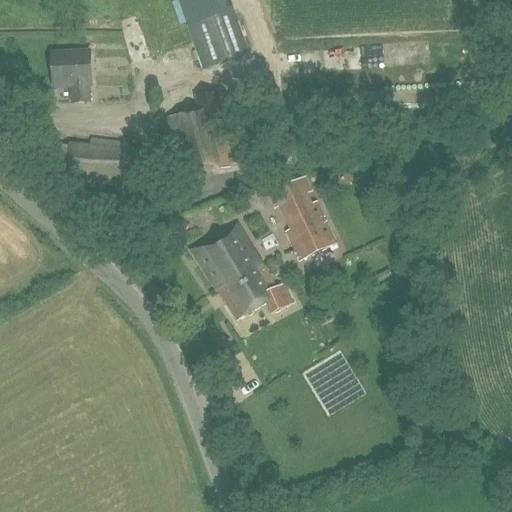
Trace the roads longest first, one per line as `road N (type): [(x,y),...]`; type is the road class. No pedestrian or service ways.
road 1 (unclassified): [(230,511),(174,361),(144,312),(0,177)]
road 2 (unclassified): [(0,108),(137,128)]
